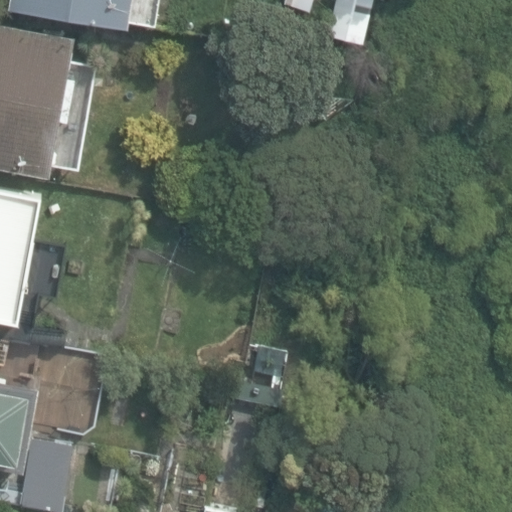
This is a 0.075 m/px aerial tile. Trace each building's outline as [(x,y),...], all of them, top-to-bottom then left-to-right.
[(12,0),(11,10),(154,33),(159,0),(12,0)] [(0,22),(0,168),(49,177),(52,159),(80,164),(98,64),(68,58),(72,35),(0,22)] [(45,196),(0,188),(0,320),(18,323),(20,310),(40,313),(43,293),(57,295),(66,243),(38,238),(45,196)] [(0,461),(28,466),(22,503),(59,509),(71,440),(35,434),(43,385),(0,377),(0,461)] [(280,404),(283,388),(248,382),(245,398),(280,404)]
